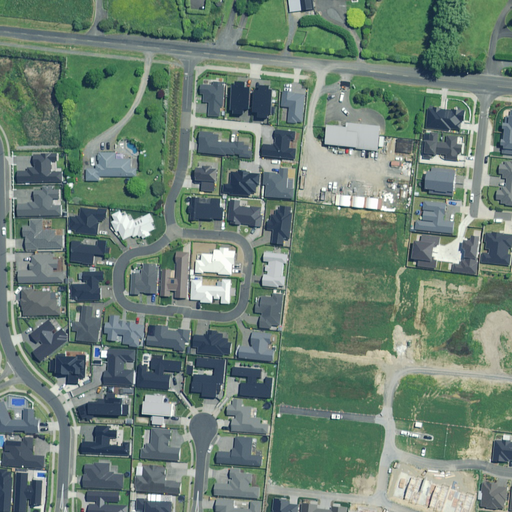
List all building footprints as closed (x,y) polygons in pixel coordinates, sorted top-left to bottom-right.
[(314,10),(313,0),(288,0),(290,12),(314,10)] [(223,107),(224,82),(213,81),(213,85),(200,84),(200,94),(203,94),(203,102),(209,103),(208,116),(220,117),(220,107),(223,107)] [(234,85),(231,85),(230,111),(233,111),(233,114),(243,115),(244,110),(249,110),(250,88),(245,87),(245,82),(235,82),(234,85)] [(259,90),(254,90),(252,112),(257,113),(257,118),(268,118),(268,115),(271,115),(273,89),(269,89),(270,86),(259,85),(259,90)] [(295,92),(283,91),(281,106),(289,107),(288,122),(297,123),(297,122),(302,123),(305,94),(295,93),(295,92)] [(428,108),(426,128),(451,130),(451,128),(460,129),(461,121),(464,121),(465,110),(451,109),(451,110),(442,109),(442,108),(433,107),(433,109),(428,108)] [(358,147),(358,149),(378,151),(380,126),(349,123),(349,127),(328,125),(326,144),(357,147),(358,147)] [(295,140),(296,131),(275,129),(274,138),(275,138),(275,143),(273,142),(273,145),(263,144),(262,156),(295,159),(297,149),(290,148),(290,140),(295,140)] [(213,132),(200,131),(198,142),(199,143),(198,153),(226,156),(226,154),(235,155),(235,154),(239,155),(239,157),(252,158),(252,151),(248,151),(249,146),(244,145),(244,142),(234,141),(234,143),(218,141),(219,135),(213,134),(213,132)] [(436,153),(441,154),(442,142),(438,142),(439,133),(430,132),(429,141),(424,140),(423,153),(425,153),(424,158),(431,159),(432,154),(436,154),(436,153)] [(503,153),(511,154),(511,133),(505,133),(505,140),(502,140),(502,145),(503,146),(503,153)] [(442,142),(441,154),(447,155),(446,159),(458,161),(459,153),(462,153),(463,144),(458,144),(458,136),(448,135),(447,143),(442,142)] [(17,183),(62,182),(62,171),(51,172),(51,161),(57,161),(57,153),(51,153),(51,154),(41,154),(41,155),(33,155),(33,164),(34,164),(34,167),(27,168),(27,170),(17,171),(17,183)] [(116,159),(116,153),(100,153),(100,164),(97,164),(97,169),(87,169),(87,181),(100,181),(100,176),(136,177),(137,169),(131,169),(131,159),(116,159)] [(505,165),(500,164),(499,173),(504,174),(503,178),(507,178),(507,183),(511,183),(511,160),(511,161),(511,162),(506,162),(505,165)] [(216,182),(217,169),(211,169),(211,167),(202,166),(202,168),(195,168),(194,178),(195,178),(195,181),(201,181),(201,191),(214,192),(215,182),(216,182)] [(276,173),(264,172),(263,185),(266,185),(265,197),(293,199),(294,189),(287,188),(289,168),(280,168),(279,174),(276,174),(276,173)] [(456,170),(432,168),(432,172),(428,172),(427,181),(455,184),(456,175),(455,175),(456,170)] [(259,186),(260,174),(250,173),(250,172),(247,172),(247,170),(238,170),(238,172),(231,172),(230,184),(223,184),(223,193),(229,193),(229,195),(251,196),(251,193),(256,193),(257,186),(259,186)] [(455,184),(427,181),(426,189),(430,190),(430,193),(453,196),(453,192),(454,192),(455,184)] [(511,183),(507,183),(506,187),(502,186),(502,190),(497,190),(496,200),(502,200),(501,203),(507,204),(506,205),(511,205),(511,183)] [(42,190),(34,190),(33,199),(34,199),(34,202),(27,202),(27,204),(17,204),(17,216),(61,216),(61,205),(53,205),(53,199),(59,199),(59,190),(52,190),(52,187),(42,187),(42,190)] [(220,208),(221,199),(191,197),(191,205),(189,205),(188,213),(190,213),(190,220),(198,221),(199,219),(213,220),(213,219),(223,220),(224,208),(220,208)] [(261,215),(262,208),(250,206),(250,207),(240,206),(240,200),(230,199),(228,221),(230,221),(230,224),(241,225),(241,224),(249,225),(249,226),(262,227),(263,215),(261,215)] [(417,221),(416,229),(453,234),(455,222),(444,221),(444,215),(446,215),(447,204),(424,201),(423,209),(425,210),(423,221),(417,221)] [(273,230),(272,244),(284,245),(284,239),(289,240),(293,213),(291,213),(292,207),(280,206),(279,210),(276,209),(275,215),(271,214),(270,221),(268,220),(267,230),(273,230)] [(106,219),(107,209),(98,208),(98,210),(80,208),(79,216),(76,216),(75,217),(70,216),(68,226),(69,226),(69,230),(75,231),(75,233),(97,236),(99,223),(97,223),(98,221),(103,221),(103,218),(106,219)] [(138,235),(139,237),(142,236),(144,239),(150,236),(149,232),(155,229),(152,223),(154,222),(150,214),(135,221),(134,219),(130,221),(127,215),(123,217),(120,211),(112,215),(115,221),(112,223),(116,232),(119,231),(124,240),(132,236),(133,237),(138,235)] [(43,220),(30,220),(30,226),(23,226),(23,237),(27,237),(26,237),(25,237),(25,250),(38,250),(38,248),(63,248),(63,236),(55,236),(55,230),(43,230),(43,220)] [(492,234),(487,233),(486,242),(487,242),(486,249),(490,249),(490,254),(483,253),(482,262),(511,265),(511,255),(508,255),(509,248),(511,247),(511,234),(492,232),(492,234)] [(439,246),(440,237),(422,235),(421,242),(415,241),(414,249),(434,252),(435,245),(439,246)] [(466,256),(478,257),(480,237),(472,236),(471,242),(464,241),(463,249),(467,250),(466,256)] [(82,241),(73,240),(71,241),(70,252),(71,252),(70,262),(82,263),(82,264),(93,265),(94,255),(105,256),(105,254),(110,254),(110,248),(106,247),(107,240),(98,239),(97,246),(81,244),(82,241)] [(201,261),(196,261),(195,273),(203,274),(203,272),(218,273),(218,274),(231,275),(232,265),(234,265),(235,252),(228,251),(229,249),(220,248),(220,251),(214,250),(213,255),(201,254),(201,261)] [(434,252),(414,249),(412,259),(419,260),(418,266),(436,268),(437,260),(434,260),(435,257),(433,257),(434,252)] [(171,270),(162,270),(160,297),(170,297),(170,291),(175,291),(175,298),(187,299),(189,252),(176,252),(176,263),(176,278),(171,278),(171,270)] [(288,255),(264,252),(263,262),(268,262),(268,266),(265,266),(265,271),(268,272),(267,275),(264,275),(263,286),(279,288),(279,286),(284,287),(285,277),(282,277),(283,264),(287,264),(288,255)] [(18,271),(18,284),(63,283),(63,272),(53,272),(53,269),(58,269),(58,260),(53,260),(52,255),(31,256),(31,263),(29,263),(29,270),(31,270),(31,271),(18,271)] [(477,262),(478,257),(466,256),(465,260),(462,260),(461,265),(454,264),(453,272),(477,274),(478,262),(477,262)] [(155,270),(156,265),(143,264),(143,269),(141,269),(141,280),(140,280),(141,274),(131,273),(130,295),(139,295),(140,293),(145,293),(145,294),(157,294),(158,271),(155,270)] [(87,284),(70,285),(71,299),(77,298),(77,301),(101,300),(101,288),(99,288),(99,281),(104,281),(103,271),(83,272),(83,282),(87,282),(87,284)] [(202,281),(191,280),(190,300),(201,301),(200,303),(212,304),(212,297),(214,297),(214,299),(220,300),(220,297),(221,297),(221,304),(230,304),(230,280),(222,280),(222,287),(202,286),(202,281)] [(34,290),(21,290),(21,299),(20,299),(20,306),(21,306),(21,311),(22,311),(23,316),(60,316),(60,307),(57,307),(57,300),(50,300),(50,291),(34,292),(34,290)] [(261,316),(259,328),(271,329),(272,325),(280,326),(283,294),(273,293),(273,298),(261,296),(260,303),(256,303),(255,313),(262,314),(262,316),(261,316)] [(77,332),(76,341),(98,343),(99,331),(100,331),(102,319),(92,318),(93,307),(82,306),(80,322),(73,322),(72,331),(77,332)] [(143,340),(144,326),(134,325),(135,323),(127,322),(126,325),(126,322),(120,321),(119,324),(119,316),(110,315),(109,323),(105,323),(104,334),(108,334),(107,341),(117,342),(118,335),(123,336),(122,344),(129,345),(129,347),(139,348),(140,339),(143,340)] [(32,352),(40,363),(68,341),(66,339),(68,338),(67,337),(68,336),(62,328),(53,335),(51,332),(56,329),(48,319),(30,334),(37,344),(40,341),(42,344),(32,352)] [(189,344),(190,330),(178,329),(178,332),(168,330),(169,327),(156,325),(156,326),(149,325),(148,336),(147,336),(146,346),(174,348),(174,350),(185,352),(185,343),(189,344)] [(217,334),(217,331),(208,330),(207,335),(204,334),(204,336),(194,335),(193,347),(198,348),(197,354),(224,356),(225,355),(231,355),(232,343),(228,342),(228,339),(223,338),(223,334),(217,334)] [(274,350),(268,350),(269,344),(270,345),(272,334),(252,333),(251,345),(252,345),(252,348),(240,346),(239,358),(273,362),(274,350)] [(135,351),(108,349),(107,360),(108,360),(107,371),(104,371),(103,384),(133,386),(133,384),(135,384),(135,373),(134,373),(134,370),(124,370),(124,363),(127,363),(127,362),(134,362),(135,351)] [(55,361),(50,361),(49,372),(55,372),(55,375),(61,375),(61,377),(68,377),(68,384),(78,384),(79,379),(85,380),(86,356),(76,355),(76,358),(66,357),(66,355),(57,354),(57,357),(55,357),(55,361)] [(225,360),(198,358),(197,367),(216,369),(215,376),(194,375),(193,392),(203,393),(203,397),(216,398),(217,390),(221,390),(222,384),(223,384),(225,360)] [(182,362),(153,360),(152,369),(157,369),(156,373),(147,373),(148,366),(140,366),(138,387),(170,389),(171,376),(164,376),(164,370),(182,372),(182,362)] [(261,369),(233,366),(232,376),(248,378),(248,383),(242,382),(240,396),(272,399),(274,377),(267,377),(266,383),(257,382),(257,379),(261,379),(261,369)] [(305,401),(307,383),(302,383),(303,378),(293,377),(292,382),(286,381),(284,402),(300,404),(300,401),(305,401)] [(312,384),(307,383),(305,401),(309,402),(309,405),(325,407),(328,385),(322,385),(322,379),(312,378),(312,384)] [(340,387),(331,386),(329,408),(343,409),(343,406),(350,407),(352,389),(345,388),(345,390),(340,389),(340,387)] [(371,412),(374,390),(365,390),(364,392),(359,391),(359,390),(352,389),(350,407),(358,407),(357,411),(371,412)] [(90,402),(89,402),(77,407),(81,419),(81,418),(82,420),(86,418),(87,421),(92,419),(91,416),(121,417),(121,415),(128,416),(129,406),(122,406),(122,400),(115,400),(115,394),(106,394),(106,399),(105,399),(105,401),(97,400),(97,404),(90,404),(90,402)] [(152,421),(152,425),(163,426),(164,417),(171,417),(172,406),(163,405),(163,397),(145,396),(145,403),(144,403),(143,403),(142,416),(151,417),(151,421),(152,421)] [(236,419),(232,419),(231,432),(268,434),(269,425),(260,424),(261,419),(251,418),(252,407),(242,407),(243,400),(233,399),(232,406),(228,405),(227,415),(236,416),(236,419)] [(26,432),(40,432),(41,419),(37,418),(37,416),(36,416),(36,408),(25,408),(25,419),(12,418),(6,400),(0,401),(0,431),(15,432),(16,430),(26,430),(26,432)] [(298,440),(303,440),(304,426),(299,425),(300,424),(297,424),(297,419),(283,418),(280,439),(298,441),(298,440)] [(309,426),(304,426),(303,440),(307,441),(307,442),(325,444),(327,422),(312,421),(312,425),(309,425),(309,426)] [(345,444),(352,445),(354,431),(347,430),(347,429),(344,429),(345,424),(330,423),(328,445),(345,446),(345,444)] [(130,456),(130,443),(122,443),(122,447),(109,446),(110,439),(117,439),(117,431),(109,431),(109,427),(96,426),(95,443),(82,442),(81,454),(130,456)] [(376,450),(379,428),(364,426),(363,431),(360,430),(360,432),(354,431),(352,445),(359,446),(359,448),(376,450)] [(171,430),(153,429),(152,429),(150,444),(146,444),(145,449),(141,449),(140,458),(180,461),(180,449),(169,448),(169,440),(171,441),(171,430)] [(3,465),(46,468),(46,455),(34,454),(34,452),(35,452),(35,445),(35,437),(25,436),(25,441),(7,439),(6,450),(12,450),(11,452),(4,451),(3,465)] [(253,438),(236,437),(235,449),(232,449),(232,453),(218,452),(217,464),(262,467),(263,456),(252,456),(253,438)] [(511,441),(511,440),(501,439),(501,440),(494,439),(492,461),(497,462),(497,461),(506,462),(509,462),(509,460),(511,460),(511,441)] [(83,475),(83,488),(123,490),(124,475),(114,475),(114,473),(109,472),(110,464),(94,463),(94,465),(84,465),(84,474),(86,474),(86,475),(83,475)] [(408,466),(399,463),(390,491),(399,494),(400,493),(408,495),(407,497),(424,502),(424,501),(432,504),(432,505),(448,510),(449,509),(457,511),(467,511),(475,488),(466,485),(465,489),(456,486),(457,482),(441,477),(440,481),(431,478),(432,474),(417,469),(416,472),(407,469),(408,466)] [(143,476),(136,476),(136,487),(136,492),(181,495),(182,483),(177,483),(177,481),(166,481),(167,468),(159,468),(159,466),(150,466),(150,467),(143,467),(143,476)] [(229,485),(215,484),(214,496),(259,499),(260,488),(249,488),(250,484),(252,485),(253,474),(241,473),(241,469),(231,468),(230,478),(233,479),(232,481),(230,480),(229,485)] [(8,470),(0,469),(0,511),(7,511),(10,511),(12,472),(8,472),(8,470)] [(30,472),(18,471),(15,511),(28,511),(29,498),(33,498),(32,504),(43,505),(45,479),(34,479),(33,490),(29,490),(30,472)] [(506,501),(507,487),(498,486),(498,484),(494,484),(494,482),(486,481),(486,482),(482,482),(481,491),(479,491),(478,499),(481,500),(480,507),(486,507),(486,508),(497,509),(497,508),(504,509),(505,501),(506,501)] [(127,511),(128,506),(104,505),(105,502),(119,503),(119,492),(88,491),(87,502),(97,502),(96,505),(89,505),(88,511),(127,511)] [(149,499),(136,499),(136,511),(145,511),(144,511),(171,511),(172,504),(149,502),(149,499)] [(235,501),(217,500),(215,511),(260,511),(262,502),(251,502),(250,510),(234,509),(235,501)] [(274,511),(273,511),(298,511),(299,506),(289,505),(290,503),(286,502),(286,501),(274,500),(273,510),(274,511)]
